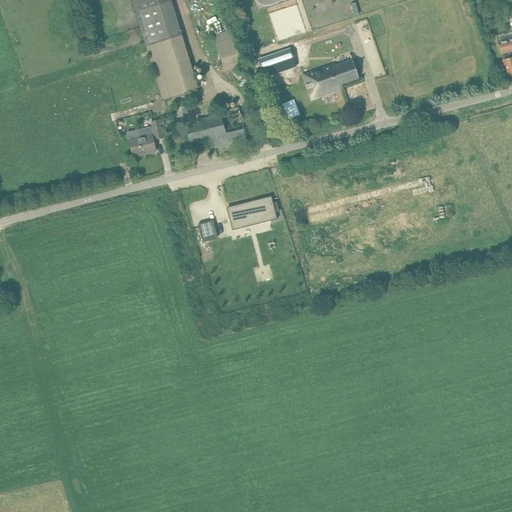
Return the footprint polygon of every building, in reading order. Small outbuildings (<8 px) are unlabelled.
[(217,35),(213,36),(225,72),(243,66),(231,30),(228,31),(226,25),(215,28),(217,35)] [(501,53),(503,60),(502,60),(507,77),(511,75),(511,38),(498,43),(501,53)] [(289,44),(253,55),(261,80),(297,68),(289,44)] [(303,76),(308,90),(312,100),(343,89),(341,84),(358,78),(352,60),(331,68),(330,66),(303,76)] [(164,133),(185,127),(195,125),(189,104),(172,109),(174,116),(161,120),(164,133)] [(198,124),(185,127),(189,143),(207,139),(209,150),(247,140),(239,108),(218,113),(218,116),(197,121),(198,124)] [(162,134),(164,133),(161,120),(159,121),(158,121),(152,122),(154,130),(156,140),(163,138),(162,134)] [(129,140),(131,147),(133,157),(133,155),(147,152),(147,154),(156,152),(152,135),(129,140)] [(236,206),(228,208),(232,219),(239,218),(240,225),(257,221),(257,223),(277,218),(275,211),(279,210),(277,201),(273,203),(271,197),(255,202),(255,204),(251,205),(250,203),(236,207),(236,206)] [(212,215),(198,218),(202,235),(216,231),(212,215)]
